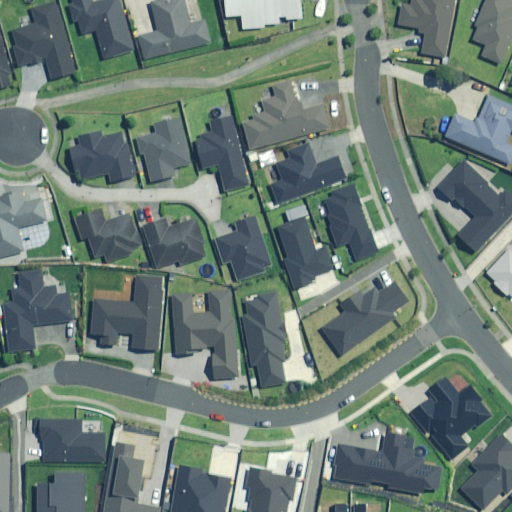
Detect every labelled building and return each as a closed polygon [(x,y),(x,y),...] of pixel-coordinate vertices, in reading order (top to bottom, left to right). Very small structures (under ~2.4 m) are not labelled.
[(103,0),(93,3),(91,0),(73,0),(75,4),(70,5),(76,24),(80,23),(84,36),(97,32),(105,60),(133,52),(118,0),(103,0)] [(190,24),(184,0),(161,0),(152,2),(159,32),(140,36),(146,59),(210,44),(205,21),(190,24)] [(279,24),(279,20),(279,17),(287,17),(287,20),(302,19),(301,0),(225,0),(227,17),(243,16),(243,29),(265,28),(264,25),(279,24)] [(413,0),(412,6),(402,4),(398,25),(420,29),(419,35),(425,36),(422,54),(427,55),(444,58),(454,0),(413,0)] [(487,0),(471,39),(486,45),(482,56),(501,64),(511,37),(511,1),(508,0),(487,0)] [(75,73),(55,3),(33,9),(37,24),(13,31),(23,67),(47,60),(53,79),(75,73)] [(0,88),(12,85),(0,36),(0,88)] [(302,108),(293,78),(274,84),(277,94),(263,98),(266,109),(253,113),(255,118),(244,121),(252,147),(329,125),(323,102),(302,108)] [(511,103),(489,94),(478,121),(457,112),(448,135),(511,162),(511,160),(511,143),(506,141),(511,128),(511,127),(511,103)] [(249,186),(232,117),(212,122),(214,132),(196,137),(204,169),(220,165),(226,191),(249,186)] [(190,164),(178,118),(155,125),(158,133),(141,138),(153,182),(175,176),(173,169),(190,164)] [(102,139),(101,133),(80,138),(82,146),(71,149),(78,181),(110,173),(113,182),(134,177),(124,134),(102,139)] [(272,183),(279,202),(347,177),(339,154),(318,162),(310,142),(289,150),(292,157),(277,162),(283,179),(272,183)] [(489,181),(464,159),(439,186),(453,199),(456,196),(477,216),(460,234),(478,250),(511,212),(511,193),(506,189),(500,195),(487,183),(489,181)] [(357,259),(380,251),(355,182),(333,190),(335,195),(326,198),(331,212),(328,213),(332,224),(331,225),(338,246),(350,241),(357,259)] [(25,203),(22,191),(4,195),(4,198),(0,198),(0,257),(24,252),(18,230),(47,223),(41,199),(25,203)] [(105,223),(100,209),(76,218),(84,240),(89,238),(96,258),(105,255),(108,263),(134,254),(132,250),(141,247),(130,215),(105,223)] [(239,280),(265,271),(264,266),(270,264),(254,217),(237,223),(240,232),(217,239),(224,263),(233,260),(239,280)] [(306,217),(279,225),(289,257),(285,258),(294,288),(317,281),(315,275),(334,269),(326,245),(316,248),(306,217)] [(206,258),(195,220),(168,228),(165,220),(145,225),(157,268),(180,262),(181,265),(206,258)] [(511,250),(509,248),(488,271),(497,279),(495,281),(508,293),(510,291),(511,292),(511,250)] [(44,288),(42,271),(21,273),(22,289),(13,290),(14,302),(5,303),(11,355),(36,352),(33,327),(74,323),(71,294),(57,296),(56,287),(44,288)] [(162,275),(137,273),(135,300),(94,298),(92,333),(102,334),(102,342),(117,343),(118,331),(134,332),(133,346),(157,348),(162,275)] [(323,327),(343,354),(396,316),(393,312),(410,301),(396,281),(379,292),(375,287),(364,295),(360,290),(341,303),(346,311),(323,327)] [(236,377),(230,288),(209,289),(210,311),(194,312),(192,293),(173,294),(177,352),(198,351),(197,347),(213,346),(215,378),(236,377)] [(249,313),(243,314),(252,365),(258,364),(262,387),(287,382),(283,361),(286,360),(282,340),(285,340),(277,291),(258,294),(259,298),(247,301),(249,313)] [(433,434),(453,459),(470,445),(462,435),(476,424),(478,426),(492,415),(480,400),(483,398),(471,384),(461,393),(447,376),(430,389),(439,400),(436,403),(431,396),(411,411),(428,432),(435,427),(438,430),(433,434)] [(82,419),(41,418),(40,435),(44,435),(43,459),(105,460),(106,432),(81,431),(82,419)] [(389,487),(425,493),(426,487),(440,489),(444,466),(425,463),(426,458),(415,456),(416,449),(413,449),(415,437),(407,436),(407,434),(386,430),(383,450),(338,442),(334,464),(337,465),(334,478),(370,484),(371,479),(390,483),(389,487)] [(462,488),(484,509),(503,490),(507,494),(511,488),(511,442),(503,433),(472,464),(479,470),(462,488)] [(116,440),(103,511),(159,511),(160,508),(137,504),(145,458),(134,456),(136,444),(116,440)] [(0,511),(8,511),(10,453),(0,452),(0,511)] [(225,511),(232,477),(202,472),(202,468),(179,465),(171,511),(225,511)] [(253,487),(247,511),(287,511),(290,500),(293,500),(298,478),(271,472),(272,470),(251,466),(247,486),(253,487)] [(56,483),(38,483),(37,511),(83,511),(85,472),(56,471),(56,483)] [(351,511),(352,511),(349,511),(349,504),(337,503),(337,511),(323,511),(351,511)]
